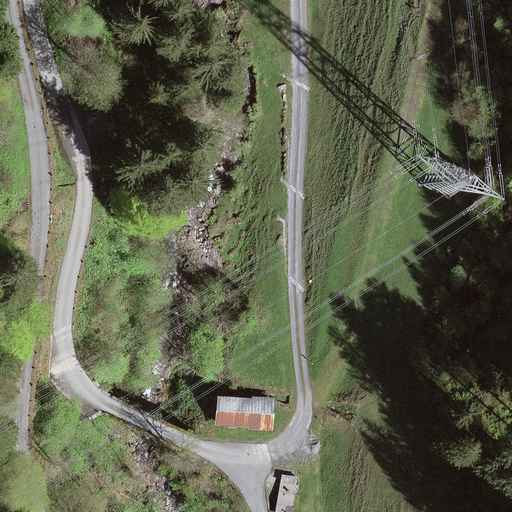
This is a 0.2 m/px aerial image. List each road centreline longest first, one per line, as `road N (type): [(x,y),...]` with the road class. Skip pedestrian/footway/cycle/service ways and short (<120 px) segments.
road 1 (unclassified): [(34,0),(86,198),(67,293),(66,347),(77,379),(100,402),(241,473),(261,511)]
road 2 (tertiary): [(9,0),(41,148),(42,217),(18,426),(35,511)]
road 3 (track): [(294,0),(303,414),(241,473)]
road 4 (track): [(303,414),(353,322),(437,0)]
